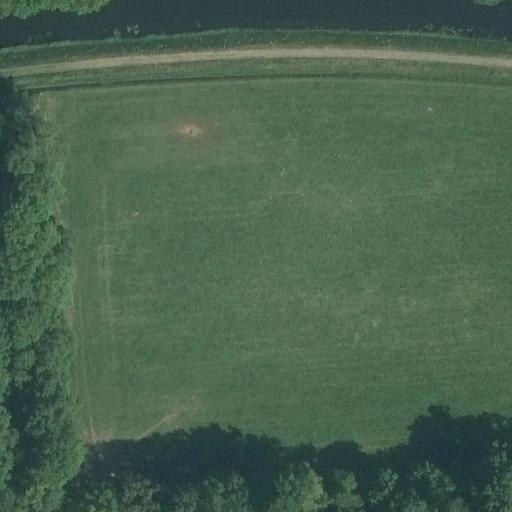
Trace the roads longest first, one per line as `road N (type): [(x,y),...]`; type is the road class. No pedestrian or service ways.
road 1 (track): [(0,80),(262,54),(511,67)]
road 2 (track): [(117,511),(511,480)]
